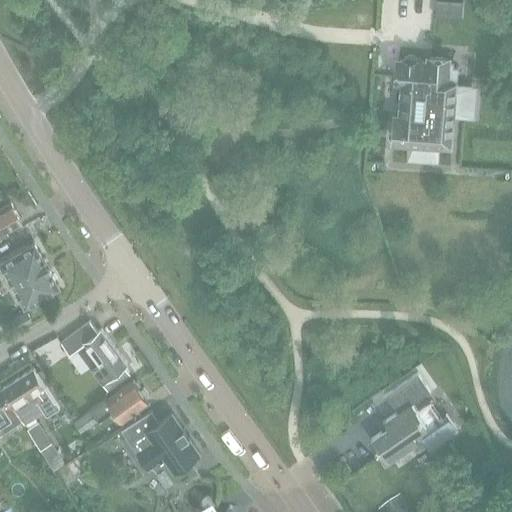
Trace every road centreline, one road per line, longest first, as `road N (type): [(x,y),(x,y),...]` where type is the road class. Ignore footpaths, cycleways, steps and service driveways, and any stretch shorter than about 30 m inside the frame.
road 1 (tertiary): [(303,511),(133,274)]
road 2 (tertiary): [(133,274),(0,62)]
road 3 (residential): [(0,353),(104,292)]
